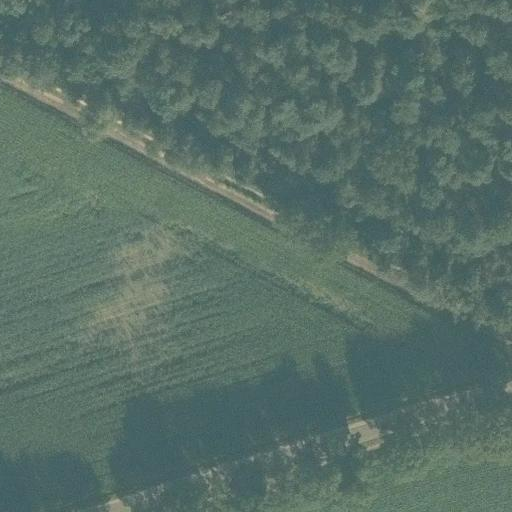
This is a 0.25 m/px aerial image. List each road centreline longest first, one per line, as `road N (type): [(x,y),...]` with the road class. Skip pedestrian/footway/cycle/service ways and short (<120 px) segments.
road 1 (track): [(0,70),(511,343)]
road 2 (unclassified): [(106,511),(480,398),(511,397)]
